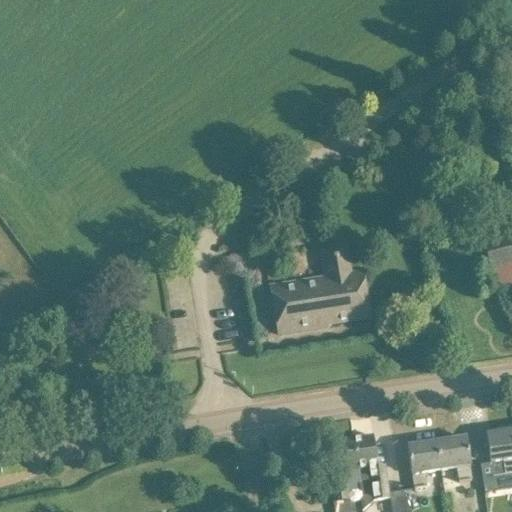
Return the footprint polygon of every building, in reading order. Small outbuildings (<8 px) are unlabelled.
[(0,0),(0,18),(22,40),(62,0),(0,0)] [(511,234),(482,245),(488,269),(490,269),(496,290),(511,286),(511,234)] [(271,289),(275,317),(279,337),(326,329),(325,327),(368,320),(361,275),(350,277),(345,248),(321,251),(326,280),(271,289)] [(511,432),(485,437),(490,465),(492,479),(505,477),(511,476),(511,432)] [(372,438),(351,440),(359,497),(361,511),(362,511),(373,503),(389,501),(384,467),(376,468),(372,438)] [(359,497),(351,440),(333,443),(337,474),(329,475),(333,511),(353,511),(352,501),(348,502),(347,499),(359,497)] [(465,440),(436,444),(440,472),(456,470),(458,484),(471,482),(469,468),(470,468),(468,460),(465,440)] [(440,472),(436,444),(407,449),(411,477),(412,477),(414,491),(426,489),(424,475),(440,472)]
